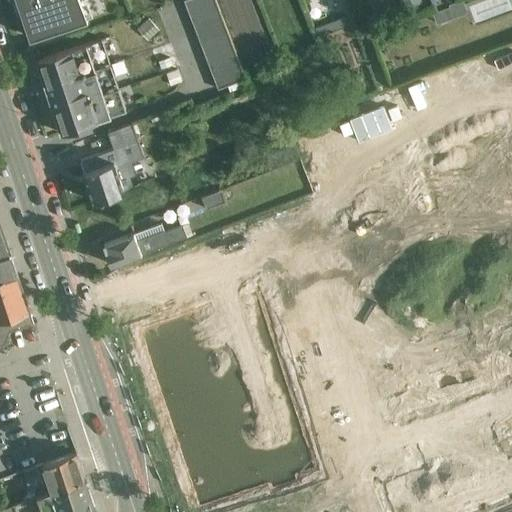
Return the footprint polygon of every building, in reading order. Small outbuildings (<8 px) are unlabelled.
[(88,0),(16,0),(31,42),(96,20),(88,0)] [(184,0),(216,89),(242,79),(214,0),(184,0)] [(457,0),(434,12),(441,26),(466,13),(458,0),(457,0)] [(137,27),(147,39),(159,29),(149,16),(137,27)] [(61,135),(124,112),(98,39),(34,63),(61,135)] [(135,186),(126,161),(143,155),(131,122),(103,132),(112,157),(75,171),(86,203),(135,186)] [(202,197),(206,209),(224,203),(220,190),(202,197)] [(110,268),(168,245),(157,215),(98,238),(110,268)] [(0,352),(1,352),(11,331),(7,318),(30,312),(0,221),(0,352)] [(30,312),(7,318),(11,331),(34,325),(30,312)] [(47,482),(52,493),(86,480),(77,453),(51,461),(52,463),(22,472),(28,488),(47,482)] [(85,511),(95,509),(86,480),(52,493),(4,511),(85,511)]
